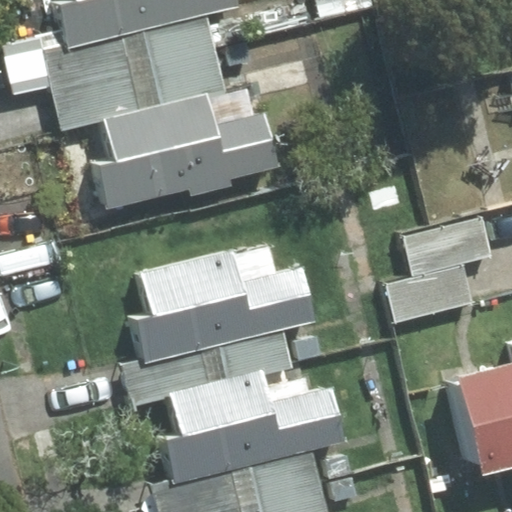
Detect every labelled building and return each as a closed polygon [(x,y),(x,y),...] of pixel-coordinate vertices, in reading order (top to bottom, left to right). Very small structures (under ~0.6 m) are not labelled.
[(73,0),(74,2),(58,6),(64,29),(0,45),(0,49),(12,96),(51,86),(63,131),(105,120),(115,160),(99,165),(110,209),(188,189),(190,195),(233,184),(231,178),(278,166),(264,111),(254,114),(247,88),(225,93),(204,15),(240,6),(238,0),(73,0)] [(388,243),(398,279),(478,258),(468,221),(388,243)] [(268,241),(139,273),(150,316),(138,319),(148,360),(121,367),(131,406),(170,396),(181,438),(165,442),(174,478),(130,489),(135,511),(326,511),(311,451),(347,442),(333,386),(307,393),(301,368),(293,370),(283,332),(316,323),(301,264),(276,271),(268,241)] [(370,292),(380,327),(460,305),(450,270),(370,292)] [(511,364),(420,390),(446,482),(496,468),(504,496),(511,493),(511,364)]
